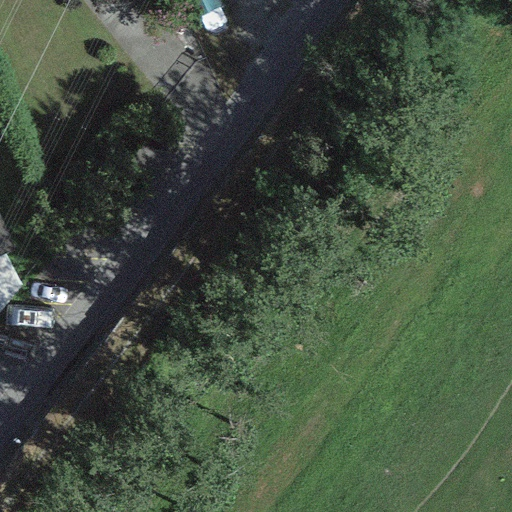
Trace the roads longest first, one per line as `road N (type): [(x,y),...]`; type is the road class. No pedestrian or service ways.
road 1 (track): [(0,507),(381,0)]
road 2 (unclassified): [(309,0),(0,426)]
